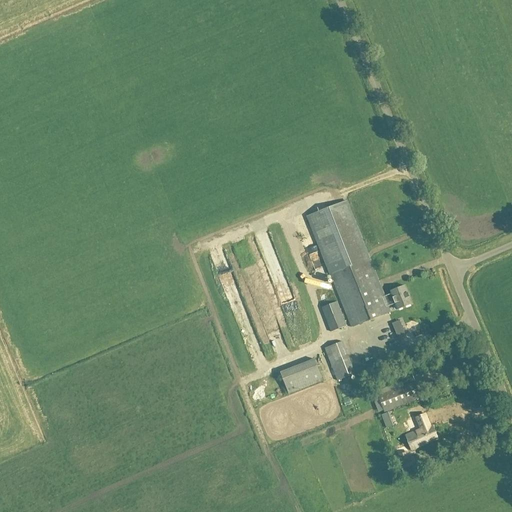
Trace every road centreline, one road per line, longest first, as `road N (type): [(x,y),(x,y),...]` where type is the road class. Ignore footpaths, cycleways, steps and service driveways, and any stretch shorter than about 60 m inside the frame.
road 1 (unclassified): [(451,269),(339,0)]
road 2 (unclassified): [(511,414),(451,269)]
